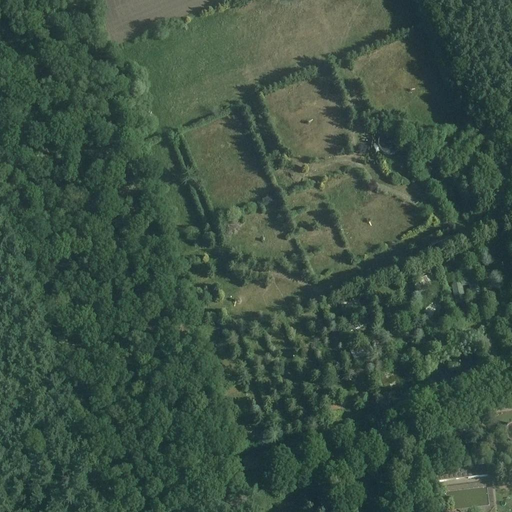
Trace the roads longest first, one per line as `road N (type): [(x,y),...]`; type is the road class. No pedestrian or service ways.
road 1 (unclassified): [(212,511),(511,381)]
road 2 (track): [(425,0),(511,201)]
